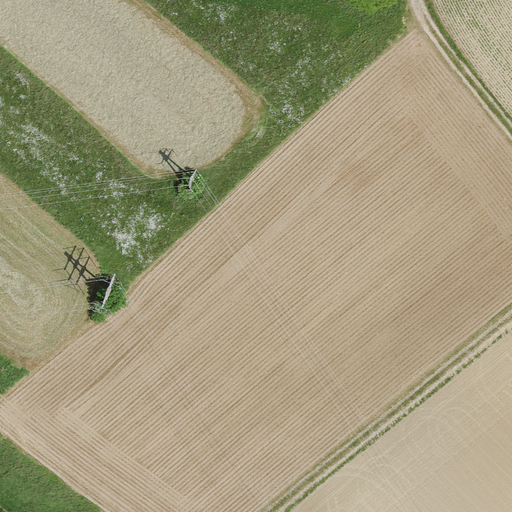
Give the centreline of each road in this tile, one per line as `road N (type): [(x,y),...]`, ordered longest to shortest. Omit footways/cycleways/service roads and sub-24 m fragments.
road 1 (track): [(269,511),(511,315)]
road 2 (track): [(511,131),(415,0)]
